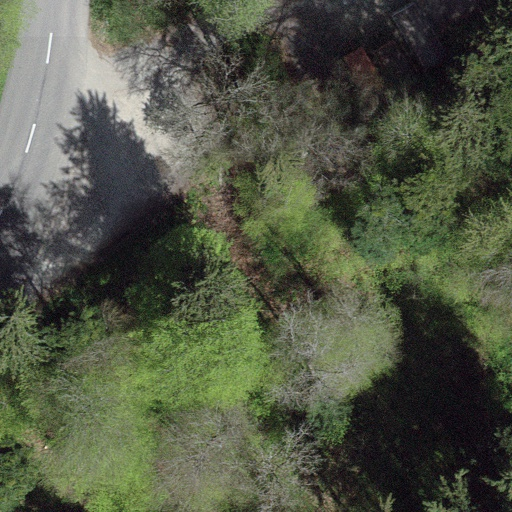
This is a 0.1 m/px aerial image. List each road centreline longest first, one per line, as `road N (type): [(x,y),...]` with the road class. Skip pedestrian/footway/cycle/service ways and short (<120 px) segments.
road 1 (track): [(22,168),(297,0)]
road 2 (tertiary): [(0,228),(40,97),(53,0)]
